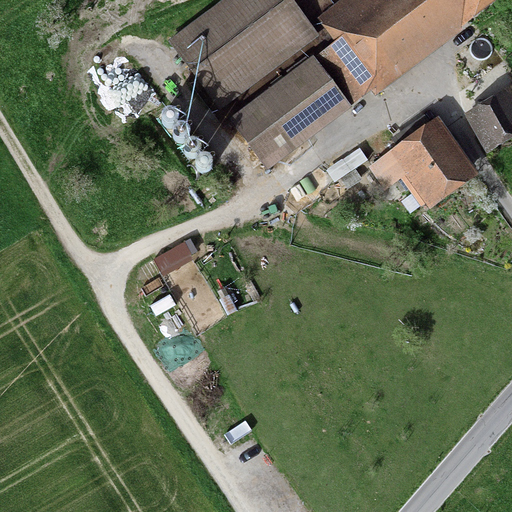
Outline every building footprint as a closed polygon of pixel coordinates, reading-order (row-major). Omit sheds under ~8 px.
[(324,43),(334,37),(320,17),(308,0),(218,0),(174,29),(227,108),(235,103),(324,43)] [(324,43),(358,94),(376,82),(382,88),(500,0),(347,0),(320,17),(334,37),(324,43)] [(235,103),(272,159),(362,100),(358,94),(324,43),(235,103)] [(511,81),(472,101),(492,143),(511,132),(511,81)] [(390,181),(408,169),(432,202),(468,177),(426,118),(372,156),(390,181)]
